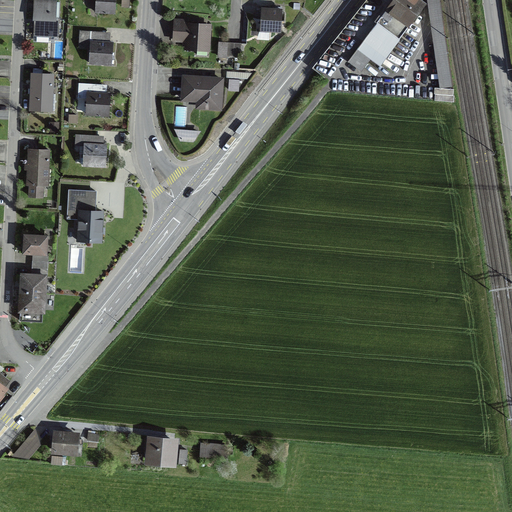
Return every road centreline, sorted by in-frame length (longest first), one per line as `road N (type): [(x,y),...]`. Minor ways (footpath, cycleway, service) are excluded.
road 1 (residential): [(46,381),(5,340),(3,315),(20,0)]
road 2 (primary): [(348,0),(182,210)]
road 3 (residential): [(182,210),(145,141),(149,0)]
road 4 (primary): [(182,210),(46,381)]
road 5 (tertiary): [(489,0),(511,156)]
